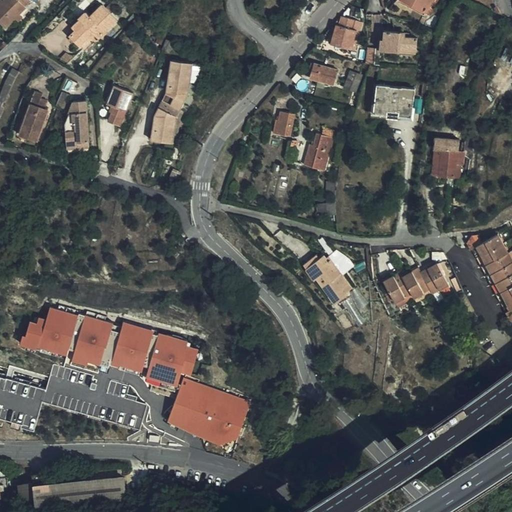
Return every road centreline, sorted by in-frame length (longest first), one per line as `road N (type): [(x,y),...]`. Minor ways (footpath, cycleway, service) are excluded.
road 1 (unclassified): [(439,511),(317,390),(287,315),(202,218),(201,185),(213,147),(339,0)]
road 2 (unclassified): [(0,451),(199,459),(262,477),(308,511)]
road 3 (motorway): [(511,391),(339,511)]
